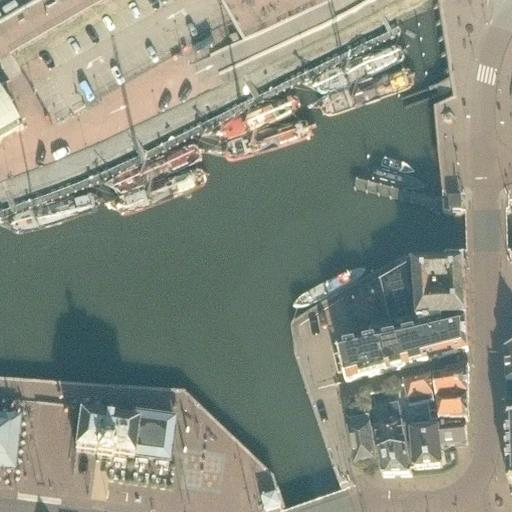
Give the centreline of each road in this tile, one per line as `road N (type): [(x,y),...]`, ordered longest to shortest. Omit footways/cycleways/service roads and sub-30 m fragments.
road 1 (secondary): [(465,494),(486,458),(488,310)]
road 2 (secondary): [(485,173),(487,76),(511,11)]
road 3 (secondary): [(488,310),(485,173)]
road 4 (secondary): [(342,511),(373,502),(445,503),(465,494)]
